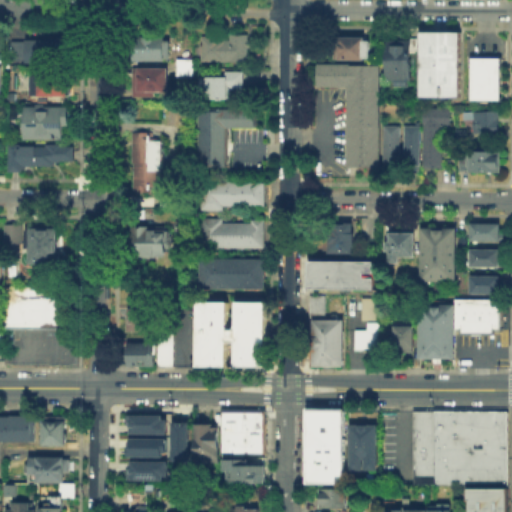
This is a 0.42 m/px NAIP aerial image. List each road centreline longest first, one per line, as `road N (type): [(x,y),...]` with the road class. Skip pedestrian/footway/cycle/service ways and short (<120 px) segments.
road 1 (residential): [(99,0),(97,511)]
road 2 (residential): [(288,0),(287,511)]
road 3 (secondary): [(97,388),(511,388)]
road 4 (residential): [(288,198),(511,200)]
road 5 (residential): [(288,8),(511,9)]
road 6 (residential): [(99,8),(288,8)]
